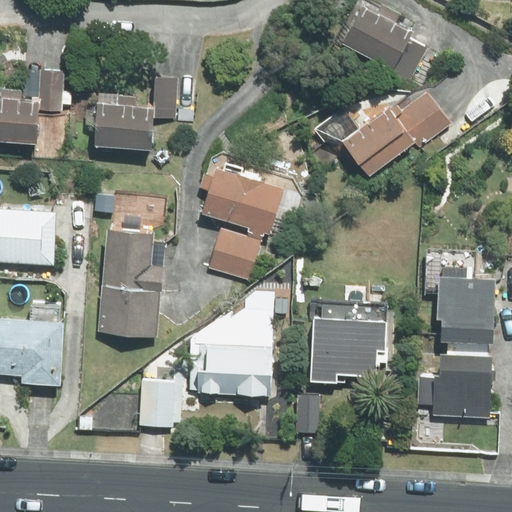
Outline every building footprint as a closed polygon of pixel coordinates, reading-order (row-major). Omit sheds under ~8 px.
[(404,33),(354,6),(334,44),(383,71),(404,33)] [(64,69),(40,68),(38,111),(62,112),(64,69)] [(89,146),(142,151),(142,116),(175,117),(177,76),(148,75),(147,104),(132,104),(132,94),(106,93),(106,104),(92,99),(89,146)] [(0,140),(31,142),(32,100),(18,99),(19,84),(0,83),(0,140)] [(451,124),(422,94),(392,115),(416,149),(451,124)] [(404,143),(377,107),(333,139),(361,176),(404,143)] [(280,188),(213,173),(198,183),(197,212),(263,234),(280,188)] [(52,211),(0,207),(0,261),(49,265),(52,211)] [(148,227),(96,227),(96,332),(148,332),(148,227)] [(258,245),(219,234),(209,267),(247,279),(258,245)] [(488,282),(434,278),(430,327),(484,331),(488,282)] [(58,323),(0,319),(0,370),(15,371),(18,383),(55,384),(58,323)] [(380,321),(306,319),(304,383),(330,384),(330,371),(352,372),(353,358),(367,358),(368,346),(380,346),(380,321)] [(282,340),(196,332),(189,399),(275,408),(282,340)] [(488,355),(432,353),(430,416),(486,418),(488,355)] [(170,383),(137,381),(135,428),(168,430),(170,383)] [(316,398),(291,396),(289,432),(314,433),(316,398)]
